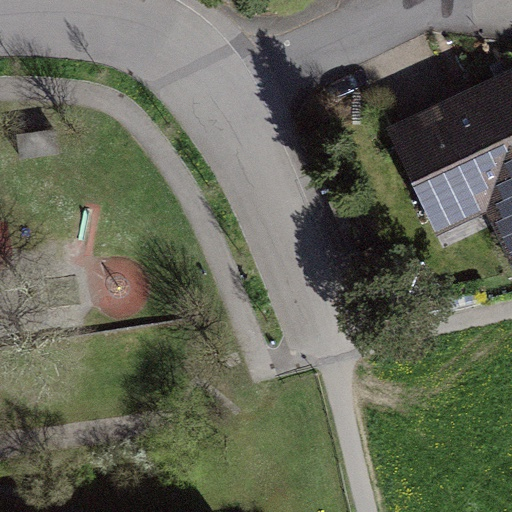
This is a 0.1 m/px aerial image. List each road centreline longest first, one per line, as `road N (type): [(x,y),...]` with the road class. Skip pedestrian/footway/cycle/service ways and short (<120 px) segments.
road 1 (residential): [(222,81),(264,143),(334,352)]
road 2 (residential): [(0,12),(48,5),(149,22),(222,81)]
road 3 (residential): [(406,0),(222,81)]
